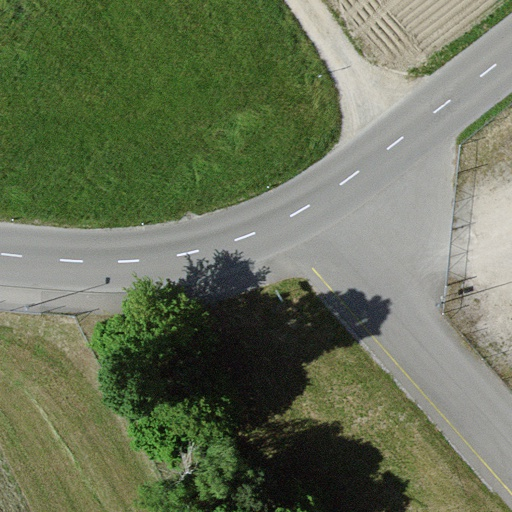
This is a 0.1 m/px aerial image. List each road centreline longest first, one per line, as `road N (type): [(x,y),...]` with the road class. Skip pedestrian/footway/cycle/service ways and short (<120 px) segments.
road 1 (tertiary): [(0,254),(158,255),(240,242),(379,164),(511,60)]
road 2 (track): [(302,0),(401,147)]
